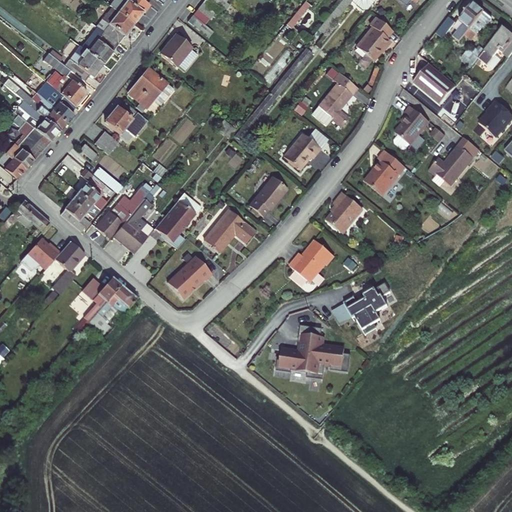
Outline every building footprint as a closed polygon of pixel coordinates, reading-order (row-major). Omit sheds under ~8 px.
[(142,0),(118,0),(113,7),(119,11),(118,13),(134,26),(144,13),(143,13),(149,6),(142,0)] [(142,0),(149,6),(157,12),(166,0),(142,0)] [(210,0),(205,0),(202,4),(214,13),(216,14),(221,8),(210,0)] [(223,0),(210,0),(221,8),(226,2),(223,0)] [(342,0),(317,30),(323,35),(351,0),(342,0)] [(226,2),(221,8),(225,11),(230,5),(226,2)] [(305,2),(295,15),(299,18),(309,6),(305,2)] [(202,4),(197,10),(209,19),(214,13),(202,4)] [(459,21),(464,25),(453,38),(460,43),(466,35),(472,40),(482,28),(484,30),(492,20),(473,4),(459,21)] [(112,9),(97,28),(119,45),(124,38),(125,38),(134,26),(118,13),(112,9)] [(197,10),(192,16),(204,26),(209,19),(197,10)] [(295,15),(286,25),(290,29),(299,18),(295,15)] [(192,16),(187,22),(208,39),(213,33),(204,26),(192,16)] [(448,17),(433,37),(437,40),(444,32),(446,34),(455,23),(448,17)] [(392,32),(376,19),(369,26),(372,29),(356,48),(373,62),(389,42),(386,39),(392,32)] [(97,28),(81,48),(103,65),(113,53),(119,45),(97,28)] [(478,59),(487,66),(499,51),(508,58),(511,53),(511,35),(503,29),(482,55),(478,59)] [(191,49),(176,36),(160,55),(175,68),(176,67),(183,73),(184,73),(187,70),(187,68),(198,55),(191,50),(191,49)] [(80,47),(64,67),(71,72),(84,83),(90,76),(93,79),(103,65),(81,48),(80,47)] [(468,50),(462,57),(473,66),(478,59),(482,55),(474,48),(470,52),(468,50)] [(306,49),(234,137),(241,142),(312,55),(306,49)] [(63,59),(52,50),(49,55),(60,63),(63,59)] [(48,54),(43,60),(63,76),(62,78),(54,73),(46,83),(53,89),(75,108),(87,94),(66,77),(71,72),(64,67),(60,63),(49,55),(48,54)] [(327,62),(322,58),(293,93),(298,98),(327,62)] [(429,64),(413,84),(440,106),(446,99),(452,104),(466,87),(460,82),(456,87),(429,64)] [(148,70),(128,94),(140,104),(136,108),(142,113),(145,108),(146,109),(153,101),(167,85),(148,70)] [(325,74),(323,72),(313,83),(316,85),(325,74)] [(357,89),(339,74),(333,81),(337,84),(312,114),(326,126),(331,120),(341,128),(349,119),(338,110),(341,107),(342,108),(357,89)] [(8,81),(4,85),(10,91),(14,86),(8,81)] [(153,101),(160,107),(173,90),(167,85),(153,101)] [(10,91),(23,102),(60,133),(67,125),(41,102),(43,100),(32,91),(30,94),(34,97),(31,100),(14,86),(10,91)] [(74,116),(70,113),(75,108),(53,89),(43,100),(41,102),(67,125),(74,116)] [(469,90),(458,103),(467,110),(477,96),(469,90)] [(265,138),(294,102),(289,98),(260,133),(265,138)] [(0,112),(6,118),(12,111),(0,101),(0,112)] [(23,102),(19,106),(26,112),(31,117),(25,123),(50,144),(60,133),(23,102)] [(511,115),(496,102),(478,123),(497,139),(511,121),(511,115)] [(307,108),(301,103),(296,109),(302,115),(307,108)] [(117,108),(104,123),(119,135),(124,129),(129,133),(142,118),(125,104),(120,110),(117,108)] [(411,108),(405,115),(409,117),(395,133),(410,146),(429,123),(411,108)] [(15,145),(34,162),(50,144),(25,123),(20,119),(12,111),(6,118),(12,122),(20,129),(18,132),(23,136),(15,145)] [(31,117),(26,112),(20,119),(25,123),(31,117)] [(12,122),(10,125),(18,132),(20,129),(12,122)] [(435,130),(430,136),(438,142),(443,136),(435,130)] [(118,143),(104,132),(94,144),(108,155),(118,143)] [(320,150),(302,135),(283,158),(299,171),(310,158),(312,160),(320,150)] [(465,139),(447,160),(448,161),(445,165),(438,159),(429,171),(435,176),(436,175),(451,186),(480,152),(465,139)] [(84,145),(80,151),(91,160),(96,155),(84,145)] [(34,162),(22,151),(5,171),(17,181),(34,162)] [(404,168),(385,152),(378,160),(381,162),(364,182),(381,196),(404,168)] [(226,164),(233,170),(242,160),(235,154),(226,164)] [(138,172),(140,169),(151,178),(140,191),(145,197),(161,178),(142,163),(136,170),(138,172)] [(122,188),(99,168),(94,174),(118,194),(122,188)] [(114,194),(86,170),(81,176),(88,182),(78,194),(99,212),(114,194)] [(272,178),(249,206),(257,213),(262,218),(268,210),(269,211),(277,202),(276,201),(286,189),(272,178)] [(276,201),(277,202),(287,190),(286,189),(276,201)] [(140,191),(131,201),(133,202),(131,204),(124,197),(96,229),(108,240),(122,224),(123,224),(126,221),(145,197),(140,191)] [(71,202),(86,215),(92,220),(99,212),(78,194),(71,202)] [(363,210),(342,194),(333,205),(337,208),(326,221),(342,235),(363,210)] [(201,209),(183,195),(154,230),(172,245),(201,209)] [(49,224),(24,202),(0,228),(0,229),(4,233),(11,226),(17,220),(26,228),(30,223),(32,225),(41,233),(49,224)] [(64,211),(60,215),(81,233),(89,223),(83,218),(86,215),(71,202),(64,210),(64,211)] [(249,206),(247,208),(256,215),(257,213),(249,206)] [(228,210),(203,241),(217,252),(226,241),(228,242),(234,234),(246,244),(255,233),(243,223),(244,223),(228,210)] [(123,224),(112,237),(133,255),(147,239),(126,221),(123,224)] [(32,225),(22,237),(31,245),(41,233),(32,225)] [(54,260),(60,254),(53,248),(52,250),(41,240),(27,255),(45,270),(54,260)] [(228,242),(226,241),(217,252),(219,253),(228,242)] [(334,257),(315,241),(302,256),(300,254),(290,266),(310,283),(325,265),(327,266),(334,257)] [(60,254),(54,260),(68,272),(53,289),(61,295),(76,277),(71,272),(85,255),(70,242),(60,254)] [(195,257),(167,283),(183,300),(204,280),(205,281),(212,274),(195,257)] [(82,292),(93,301),(104,289),(93,279),(82,292)] [(93,318),(121,287),(112,279),(104,289),(93,301),(96,304),(83,319),(84,319),(88,324),(93,318)] [(345,303),(331,311),(339,325),(355,316),(365,334),(376,328),(374,324),(380,321),(375,312),(387,306),(382,297),(391,292),(385,282),(363,295),(366,299),(358,303),(354,296),(344,301),(345,303)] [(121,287),(93,318),(98,322),(103,317),(111,308),(116,312),(114,316),(119,320),(136,300),(121,287)] [(84,329),(97,341),(109,328),(104,323),(106,320),(103,317),(98,322),(93,318),(88,324),(84,329)] [(73,332),(77,336),(84,329),(88,324),(84,319),(73,332)] [(296,348),(281,346),(279,361),(278,361),(276,370),(290,372),(290,369),(309,372),(308,377),(322,379),(324,364),(332,365),(332,369),(347,372),(349,356),(343,355),(344,345),(325,343),(326,335),(322,334),(323,326),(300,323),(296,348)] [(26,404),(22,400),(16,406),(20,410),(26,404)]
